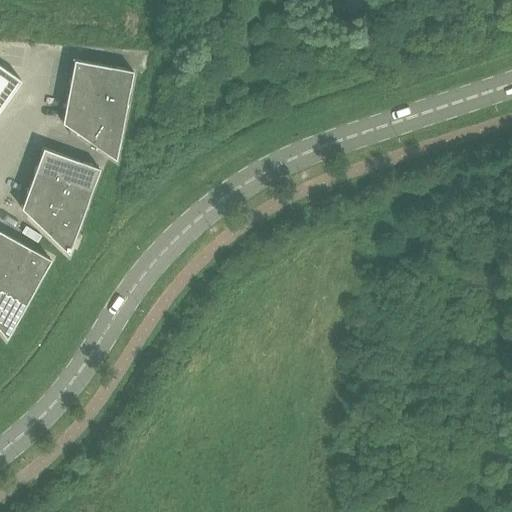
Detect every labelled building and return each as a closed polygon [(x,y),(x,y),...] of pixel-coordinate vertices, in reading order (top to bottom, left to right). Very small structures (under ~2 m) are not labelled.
[(74,59),(69,83),(128,94),(132,70),(109,65),(107,65),(74,59)] [(0,64),(0,107),(20,79),(0,64)] [(128,94),(69,83),(64,107),(123,118),(128,94)] [(123,118),(64,107),(62,121),(94,144),(109,154),(115,158),(118,141),(119,141),(123,118)] [(34,170),(90,191),(99,167),(77,159),(76,159),(43,147),(34,170)] [(34,170),(26,193),(82,214),(90,191),(34,170)] [(82,214),(26,193),(21,207),(49,234),(49,235),(62,247),(63,247),(68,252),(74,236),(82,214)] [(0,230),(0,259),(38,280),(50,258),(29,247),(0,230)] [(38,280),(0,259),(0,286),(26,301),(38,280)] [(26,301),(0,286),(0,329),(1,331),(6,337),(14,322),(26,301)]
